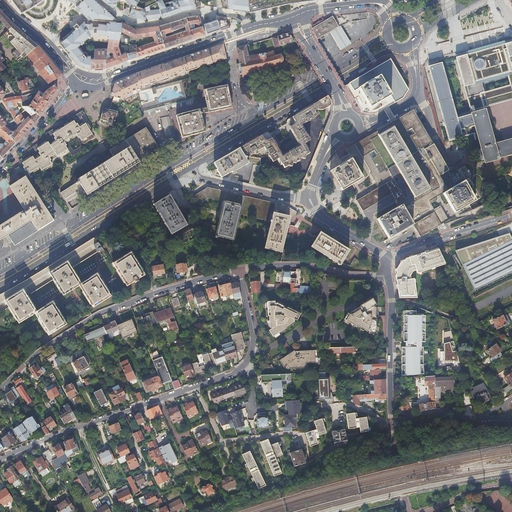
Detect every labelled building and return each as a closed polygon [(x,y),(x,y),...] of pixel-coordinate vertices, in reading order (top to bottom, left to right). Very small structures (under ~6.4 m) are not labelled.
[(13,0),(22,11),(35,0),(13,0)] [(95,0),(82,0),(77,6),(87,16),(87,17),(112,18),(114,17),(101,5),(95,0)] [(168,15),(180,11),(176,0),(175,0),(174,0),(168,2),(169,5),(165,6),(164,3),(163,4),(161,0),(159,0),(157,2),(159,9),(163,17),(167,15),(168,15)] [(177,0),(176,0),(180,11),(192,9),(200,8),(198,0),(196,1),(194,1),(193,0),(177,0)] [(220,2),(222,11),(248,10),(247,0),(225,0),(225,1),(223,2),(220,2)] [(295,0),(247,0),(248,10),(249,10),(252,9),(269,5),(271,4),(277,2),(295,0)] [(123,2),(121,2),(119,2),(118,3),(117,4),(117,5),(117,6),(117,7),(117,8),(118,8),(118,9),(119,9),(120,10),(121,10),(122,10),(123,10),(124,9),(125,9),(125,8),(124,8),(123,2)] [(139,18),(143,7),(136,5),(133,4),(133,6),(132,6),(129,15),(136,18),(139,18)] [(149,10),(149,5),(144,7),(145,19),(162,17),(163,17),(159,9),(149,10)] [(87,16),(77,6),(76,7),(87,17),(87,16)] [(0,72),(0,73),(13,61),(15,61),(17,63),(22,59),(23,59),(24,58),(23,57),(26,56),(33,50),(38,46),(36,45),(23,34),(13,25),(0,9),(0,72)] [(491,14),(462,18),(463,27),(492,23),(491,14)] [(198,16),(187,18),(190,30),(196,28),(194,23),(196,23),(198,27),(202,26),(198,16)] [(171,22),(160,25),(162,33),(165,32),(165,34),(173,31),(185,26),(186,30),(176,34),(179,43),(205,34),(202,26),(198,27),(196,28),(190,30),(187,18),(171,22)] [(218,20),(204,24),(208,33),(228,26),(226,20),(218,20)] [(93,39),(97,23),(86,22),(85,21),(83,21),(79,24),(77,22),(71,27),(73,29),(74,30),(63,38),(61,40),(79,63),(85,66),(92,65),(92,56),(92,55),(89,54),(88,53),(86,50),(85,51),(79,44),(89,36),(92,39),(93,39)] [(110,24),(97,23),(93,39),(109,41),(110,38),(121,39),(121,34),(123,22),(111,22),(110,24)] [(137,29),(123,22),(121,34),(130,35),(130,43),(131,44),(131,52),(127,52),(123,53),(120,44),(121,39),(110,38),(109,41),(108,47),(105,67),(107,67),(137,57),(136,44),(136,42),(136,38),(137,29)] [(160,25),(152,26),(152,38),(151,38),(151,39),(144,42),(145,54),(165,47),(162,33),(160,25)] [(137,28),(137,29),(136,38),(150,35),(151,38),(152,38),(152,26),(137,28)] [(74,30),(73,29),(62,37),(63,38),(74,30)] [(165,32),(162,33),(165,47),(179,43),(176,34),(166,37),(165,34),(165,32)] [(290,33),(272,38),(275,47),(291,42),(290,33)] [(78,64),(86,68),(92,68),(92,65),(85,66),(79,63),(61,40),(59,42),(68,53),(69,53),(78,64)] [(429,67),(449,140),(462,137),(460,128),(474,124),(485,162),(498,158),(498,157),(511,153),(511,139),(494,144),(484,108),(511,99),(511,41),(456,58),(469,104),(454,109),(441,64),(435,65),(429,67)] [(136,44),(137,57),(145,54),(144,42),(136,44)] [(226,59),(222,45),(152,68),(146,71),(137,74),(131,77),(125,79),(121,81),(116,84),(113,97),(115,98),(111,112),(103,116),(101,124),(123,131),(142,119),(143,109),(170,101),(171,105),(193,99),(192,98),(190,90),(187,78),(186,73),(189,72),(226,59)] [(237,48),(240,63),(240,64),(237,64),(238,73),(240,73),(239,73),(239,74),(240,74),(240,75),(241,75),(242,75),(242,74),(243,78),(244,78),(244,76),(251,75),(251,77),(253,76),(252,75),(257,74),(258,75),(259,75),(258,73),(263,72),(263,74),(264,74),(264,72),(269,71),(269,73),(271,73),(270,71),(277,69),(277,71),(279,71),(279,69),(287,67),(288,68),(289,68),(289,67),(291,66),(291,63),(286,64),(284,55),(282,55),(280,55),(278,55),(275,56),(274,52),(275,52),(275,51),(273,51),(273,50),(271,50),(272,52),(265,54),(265,52),(264,52),(264,53),(260,54),(260,53),(259,53),(259,55),(255,55),(255,54),(254,54),(254,56),(249,57),(246,45),(237,48)] [(42,52),(38,46),(33,50),(26,56),(28,59),(30,58),(34,63),(33,63),(40,72),(39,72),(47,82),(48,83),(52,81),(57,78),(47,66),(50,64),(52,63),(42,52)] [(95,56),(92,56),(92,65),(92,68),(105,67),(108,47),(95,48),(95,55),(95,56)] [(27,62),(24,58),(23,59),(22,59),(17,63),(21,67),(27,62)] [(402,98),(408,90),(390,60),(347,85),(361,112),(362,113),(364,113),(368,114),(371,113),(373,113),(375,113),(377,112),(383,109),(387,106),(402,98)] [(62,75),(52,63),(50,64),(47,66),(57,78),(62,75)] [(19,82),(22,92),(29,90),(27,83),(31,81),(29,79),(21,81),(19,82)] [(208,108),(177,114),(182,138),(205,133),(201,114),(232,107),(227,84),(204,89),(208,108)] [(50,102),(57,90),(53,85),(45,92),(43,94),(38,91),(29,106),(40,116),(49,104),(50,102)] [(21,96),(5,99),(2,99),(3,101),(14,120),(15,121),(18,127),(21,124),(20,121),(24,118),(20,112),(23,111),(22,109),(24,109),(30,115),(28,117),(35,122),(40,116),(29,106),(22,106),(22,105),(18,106),(17,103),(22,102),(21,96)] [(328,96),(318,102),(321,107),(323,110),(332,104),(331,102),(330,100),(329,98),(328,96)] [(258,137),(240,147),(246,157),(250,155),(262,148),(266,150),(273,162),(277,160),(280,165),(282,164),(284,168),(289,165),(292,166),(293,163),(296,163),(296,161),(297,162),(299,162),(298,160),(300,161),(301,158),(304,159),(305,156),(309,153),(307,150),(309,148),(306,143),(310,140),(303,127),(304,124),(317,115),(315,111),(318,109),(321,107),(318,102),(296,115),(296,116),(287,121),(292,130),(292,131),(300,145),(295,148),(296,149),(288,153),(288,152),(283,155),(274,141),(269,133),(267,132),(258,138),(258,137)] [(387,106),(383,109),(388,117),(392,123),(394,122),(396,121),(392,114),(387,106)] [(83,112),(80,113),(95,139),(98,137),(83,112)] [(354,193),(351,193),(362,212),(391,194),(398,207),(377,219),(390,240),(413,226),(414,228),(421,238),(444,225),(456,217),(454,213),(443,192),(447,190),(439,176),(447,171),(448,171),(449,170),(433,144),(432,145),(415,117),(413,114),(412,112),(396,121),(394,122),(392,123),(367,137),(370,142),(352,153),(349,148),(345,150),(348,155),(351,159),(362,179),(357,181),(360,186),(358,187),(355,189),(357,191),(354,193)] [(32,152),(18,161),(21,165),(22,164),(24,167),(27,165),(26,161),(43,151),(41,147),(66,132),(64,128),(75,121),(76,123),(83,119),(95,139),(80,113),(46,134),(48,138),(30,148),(32,152)] [(21,124),(18,127),(23,134),(24,135),(35,123),(35,122),(28,117),(25,119),(24,118),(20,121),(21,124)] [(27,165),(24,167),(31,178),(53,165),(51,161),(68,150),(64,143),(78,134),(85,145),(95,139),(83,119),(76,123),(75,121),(64,128),(66,132),(41,147),(43,151),(26,161),(27,165)] [(8,136),(15,143),(22,136),(17,129),(14,132),(11,132),(8,130),(5,126),(1,128),(0,129),(8,136)] [(0,155),(1,157),(15,143),(8,136),(0,129),(1,128),(0,127),(0,135),(6,141),(3,144),(2,144),(0,144),(0,155)] [(147,149),(153,158),(162,153),(146,128),(134,136),(143,151),(147,149)] [(78,134),(64,143),(68,150),(51,161),(53,165),(31,178),(34,182),(61,166),(59,162),(70,155),(72,158),(87,149),(85,145),(78,134)] [(78,182),(60,193),(66,203),(77,197),(81,203),(153,158),(147,149),(143,151),(134,136),(110,151),(115,159),(107,164),(106,163),(80,179),(78,180),(79,182),(78,182)] [(367,137),(349,148),(352,153),(370,142),(367,137)] [(246,157),(240,147),(214,163),(218,169),(217,170),(221,177),(231,172),(232,173),(248,163),(248,162),(255,164),(255,165),(253,165),(249,184),(255,186),(256,181),(261,157),(250,155),(246,157)] [(351,159),(330,171),(341,191),(352,184),(356,182),(357,181),(362,179),(351,159)] [(450,175),(447,171),(439,176),(447,190),(470,176),(464,166),(450,175)] [(470,176),(447,190),(443,192),(454,213),(475,201),(464,181),(470,177),(470,176)] [(0,240),(8,235),(15,246),(18,243),(38,231),(53,221),(26,177),(11,186),(26,212),(24,214),(23,212),(0,226),(0,240)] [(207,187),(194,196),(199,204),(209,198),(223,202),(241,206),(239,214),(269,221),(271,214),(273,215),(276,204),(207,187)] [(169,195),(154,204),(172,234),(188,224),(169,195)] [(241,206),(223,202),(215,237),(233,241),(239,214),(241,206)] [(286,206),(276,204),(273,215),(266,248),(281,252),(284,238),(291,240),(294,226),(290,225),(291,221),(296,212),(286,206)] [(320,233),(311,247),(340,265),(349,251),(320,233)] [(455,251),(475,291),(511,272),(511,238),(509,234),(455,251)] [(0,294),(0,328),(2,329),(4,330),(6,330),(8,331),(11,330),(13,330),(15,330),(17,329),(19,328),(37,316),(49,335),(67,324),(60,314),(87,297),(93,307),(111,296),(104,286),(120,276),(127,286),(144,275),(131,253),(113,264),(106,254),(93,238),(34,275),(26,280),(14,287),(0,294)] [(152,250),(144,252),(145,260),(154,257),(152,250)] [(418,275),(446,266),(439,250),(407,260),(406,262),(402,263),(396,272),(397,275),(395,277),(398,293),(399,298),(401,298),(416,298),(415,293),(416,293),(414,281),(411,281),(411,278),(413,273),(417,272),(418,275)] [(455,255),(452,256),(459,272),(462,270),(455,255)] [(201,269),(200,262),(192,264),(193,270),(201,269)] [(162,264),(151,266),(153,276),(156,275),(157,278),(162,277),(162,274),(165,273),(162,264)] [(291,279),(291,293),(311,293),(311,286),(301,286),(301,289),(298,289),(298,284),(297,284),(297,279),(300,279),(300,270),(296,270),(296,272),(296,279),(291,279)] [(250,282),(251,294),(257,294),(257,292),(259,292),(258,282),(250,282)] [(222,296),(233,293),(230,284),(230,283),(220,286),(222,291),(220,292),(221,292),(222,296)] [(233,293),(234,298),(239,296),(238,293),(240,292),(238,283),(230,284),(233,293)] [(185,286),(182,286),(188,301),(189,301),(190,303),(192,303),(194,308),(196,307),(195,304),(192,297),(190,290),(188,285),(185,286)] [(214,288),(206,290),(209,299),(213,297),(213,298),(217,297),(214,288)] [(192,297),(195,304),(198,304),(205,301),(202,291),(194,294),(195,296),(192,297)] [(178,298),(171,300),(173,307),(180,305),(178,298)] [(348,312),(345,319),(349,321),(357,326),(358,325),(367,331),(369,329),(369,333),(376,333),(376,322),(376,318),(375,318),(375,307),(372,307),(375,306),(377,305),(373,299),(361,305),(361,307),(351,312),(353,315),(348,312)] [(275,301),(267,302),(268,317),(269,317),(271,327),(271,328),(273,328),(270,330),(274,336),(286,328),(285,327),(290,324),(294,321),(292,318),(297,320),(300,314),(289,309),(287,307),(286,308),(277,304),(276,306),(275,301)] [(156,322),(157,324),(167,321),(171,332),(178,329),(170,309),(154,315),(156,320),(156,322)] [(401,346),(402,375),(424,375),(424,342),(427,342),(427,315),(418,315),(418,311),(405,311),(406,346),(401,346)] [(153,312),(135,318),(135,319),(138,327),(142,326),(141,325),(150,321),(151,324),(156,322),(156,320),(154,315),(153,312)] [(503,316),(493,321),(497,329),(507,325),(503,316)] [(106,334),(107,337),(119,331),(117,326),(115,320),(110,322),(111,324),(103,327),(106,334)] [(119,331),(123,338),(137,333),(135,328),(132,320),(117,326),(119,331)] [(94,339),(99,350),(108,346),(103,335),(100,328),(91,332),(94,339)] [(91,332),(84,335),(87,342),(94,339),(91,332)] [(234,345),(236,353),(242,351),(241,347),(244,346),(241,335),(232,338),(234,345)] [(223,351),(226,360),(231,358),(232,359),(237,357),(236,353),(234,345),(222,348),(223,351)] [(496,345),(488,351),(492,357),(500,352),(501,351),(496,345)] [(212,353),(216,365),(226,362),(226,361),(226,360),(223,351),(217,352),(216,349),(211,351),(212,353)] [(149,354),(152,361),(160,358),(157,351),(149,354)] [(386,369),(386,352),(372,353),(372,366),(366,367),(366,370),(370,370),(380,370),(386,369)] [(503,356),(500,352),(492,357),(490,359),(493,363),(503,356)] [(191,362),(196,375),(207,371),(207,370),(217,366),(216,365),(212,353),(208,354),(209,355),(191,362)] [(287,355),(273,365),(278,372),(281,369),(283,373),(300,371),(300,367),(311,366),(309,354),(289,355),(289,358),(287,355)] [(83,355),(71,361),(76,371),(88,366),(83,355)] [(158,375),(162,384),(171,381),(162,357),(160,358),(152,361),(158,375)] [(127,359),(119,363),(120,366),(127,381),(135,378),(127,359)] [(190,365),(181,368),(185,376),(188,375),(189,377),(194,375),(190,365)] [(38,376),(40,378),(46,374),(44,372),(43,372),(41,369),(40,368),(39,366),(37,366),(35,368),(34,366),(29,369),(35,378),(38,376)] [(380,380),(380,370),(370,370),(370,377),(368,377),(368,376),(365,376),(365,377),(359,377),(359,381),(370,380),(380,380)] [(325,372),(317,373),(317,378),(318,397),(319,397),(319,399),(325,399),(325,400),(333,399),(331,393),(330,393),(330,385),(329,377),(326,377),(325,372)] [(289,374),(259,376),(260,383),(270,383),(272,398),(282,397),(281,392),(280,386),(284,385),(290,385),(289,374)] [(150,379),(155,391),(158,390),(157,388),(162,386),(162,384),(158,375),(150,379)] [(435,376),(425,377),(425,386),(428,386),(429,403),(419,405),(421,412),(431,409),(436,408),(436,399),(435,399),(435,379),(435,376)] [(454,377),(435,379),(435,399),(436,399),(441,398),(441,391),(457,389),(454,377)] [(20,379),(14,383),(16,386),(15,386),(28,407),(33,405),(19,384),(22,382),(20,379)] [(141,382),(146,393),(151,391),(152,392),(155,391),(150,379),(141,382)] [(178,380),(172,383),(174,389),(180,387),(178,380)] [(371,392),(371,395),(375,394),(386,394),(386,380),(380,380),(370,380),(370,384),(374,384),(374,391),(371,392)] [(70,398),(78,393),(76,389),(74,386),(72,383),(64,387),(70,398)] [(242,383),(232,387),(232,388),(226,390),(229,398),(235,396),(235,397),(245,393),(242,383)] [(474,391),(471,392),(473,402),(478,399),(481,404),(489,400),(488,399),(492,398),(483,383),(473,388),(474,391)] [(44,389),(50,398),(57,392),(52,384),(44,389)] [(109,394),(112,399),(115,405),(124,400),(122,396),(124,395),(121,388),(109,394)] [(93,394),(100,406),(102,405),(101,404),(105,402),(106,403),(107,402),(100,390),(93,394)] [(220,391),(210,394),(214,404),(224,401),(223,400),(229,398),(226,390),(220,392),(220,391)] [(139,392),(133,395),(137,402),(143,400),(139,392)] [(375,394),(371,395),(352,396),(353,400),(353,404),(360,406),(360,402),(376,401),(375,394)] [(14,408),(23,402),(19,396),(10,402),(14,408)] [(192,400),(182,405),(188,418),(198,413),(192,400)] [(289,410),(289,415),(299,414),(299,410),(298,403),(298,400),(286,401),(287,410),(289,410)] [(177,405),(166,410),(172,422),(183,417),(177,405)] [(77,421),(69,406),(65,409),(66,412),(59,416),(64,424),(66,422),(71,420),(72,422),(75,420),(76,422),(77,421)] [(161,414),(157,406),(146,411),(150,419),(161,414)] [(240,410),(230,414),(231,417),(234,428),(235,429),(238,427),(238,428),(244,426),(241,416),(242,416),(240,410)] [(230,429),(234,428),(231,417),(227,418),(226,416),(227,415),(225,411),(217,414),(222,427),(229,424),(230,429)] [(355,413),(347,414),(349,429),(357,428),(356,419),(355,413)] [(134,417),(139,426),(141,425),(141,423),(144,422),(140,414),(134,417)] [(297,420),(297,414),(289,415),(284,415),(285,428),(283,428),(284,432),(292,432),(291,427),(295,427),(295,420),(297,420)] [(25,430),(29,434),(32,432),(34,432),(35,431),(35,430),(40,427),(38,425),(33,416),(29,419),(27,419),(26,420),(26,421),(22,424),(25,430)] [(50,417),(43,421),(47,427),(51,425),(52,427),(55,425),(50,417)] [(267,417),(256,418),(258,429),(268,427),(267,417)] [(367,417),(359,418),(360,427),(361,433),(369,431),(367,417)] [(322,419),(314,421),(317,430),(319,436),(327,433),(322,419)] [(118,422),(108,426),(112,434),(121,430),(118,422)] [(25,430),(22,424),(13,429),(21,442),(30,436),(29,434),(25,430)] [(206,429),(195,434),(201,447),(212,442),(206,429)] [(314,430),(306,433),(311,447),(318,444),(317,439),(314,430)] [(344,430),(333,433),(337,446),(346,444),(345,437),(346,437),(344,430)] [(143,435),(141,431),(133,435),(137,443),(145,439),(143,435)] [(2,441),(0,442),(4,448),(6,446),(7,447),(15,441),(11,434),(8,436),(7,435),(1,439),(2,441)] [(65,453),(67,457),(75,454),(74,452),(79,451),(76,443),(75,444),(73,439),(60,444),(65,453)] [(268,439),(260,442),(266,455),(273,452),(274,455),(267,458),(274,477),(282,474),(276,458),(283,455),(278,443),(271,446),(268,439)] [(155,440),(148,443),(151,450),(148,451),(152,460),(155,459),(157,464),(159,463),(164,460),(155,440)] [(192,440),(181,445),(187,458),(198,453),(192,440)] [(164,460),(165,462),(170,460),(172,463),(177,461),(168,442),(162,445),(162,446),(159,448),(164,460)] [(58,457),(65,453),(60,444),(53,449),(58,457)] [(119,454),(121,458),(126,455),(129,454),(128,451),(124,444),(116,447),(119,454)] [(109,449),(97,455),(102,465),(114,460),(109,449)] [(293,452),(290,453),(294,467),(304,464),(300,450),(296,451),(295,449),(292,450),(293,452)] [(41,454),(48,464),(54,460),(48,450),(41,454)] [(250,451),(242,455),(250,471),(257,467),(250,451)] [(121,458),(117,460),(120,464),(126,461),(130,470),(138,466),(133,455),(128,458),(126,455),(121,458)] [(35,459),(32,462),(39,472),(47,467),(41,458),(36,461),(35,459)] [(14,466),(19,474),(26,469),(21,461),(14,466)] [(8,471),(4,473),(10,484),(19,478),(11,467),(7,469),(8,471)] [(50,471),(47,467),(39,472),(42,477),(50,471)] [(259,470),(251,473),(259,489),(266,486),(259,470)] [(168,480),(164,472),(154,476),(158,485),(168,480)] [(91,490),(88,485),(89,484),(84,473),(77,476),(79,479),(83,486),(87,492),(89,495),(91,499),(97,496),(98,496),(104,493),(102,488),(99,489),(99,488),(95,490),(94,489),(91,490)] [(142,474),(135,478),(139,485),(145,482),(142,474)] [(232,475),(220,481),(225,490),(237,485),(232,475)] [(127,478),(129,483),(135,493),(139,491),(131,476),(127,478)] [(21,481),(19,478),(10,484),(13,487),(14,487),(20,483),(21,481)] [(79,489),(83,486),(79,479),(74,481),(79,489)] [(210,483),(200,488),(202,494),(205,493),(207,498),(215,494),(215,493),(219,491),(215,482),(211,484),(210,483)] [(5,488),(0,492),(0,500),(3,505),(12,499),(5,488)] [(123,489),(116,492),(118,495),(117,496),(120,504),(133,498),(131,493),(129,490),(124,492),(123,489)] [(151,493),(138,500),(139,502),(145,499),(148,505),(157,501),(154,495),(153,496),(151,493)] [(68,499),(55,508),(57,511),(69,511),(74,509),(68,499)] [(179,500),(166,506),(168,511),(174,511),(183,507),(179,500)] [(99,502),(94,505),(97,511),(102,508),(99,502)]
